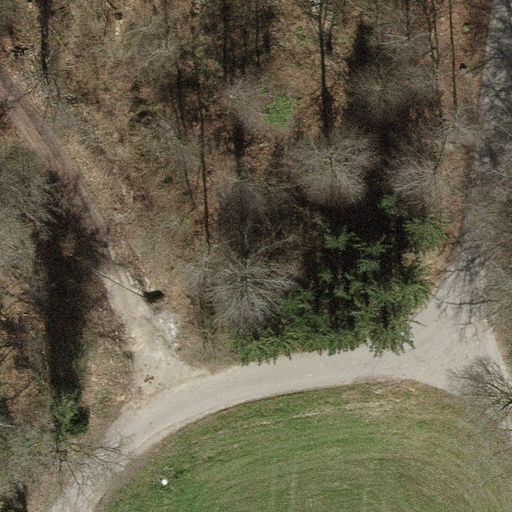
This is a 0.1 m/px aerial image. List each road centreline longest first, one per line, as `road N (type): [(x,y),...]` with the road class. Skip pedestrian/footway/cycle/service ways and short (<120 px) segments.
road 1 (track): [(442,345),(248,382),(175,405),(113,459),(74,511)]
road 2 (track): [(175,405),(66,167),(0,83)]
road 3 (track): [(511,0),(490,180),(467,295),(442,345)]
